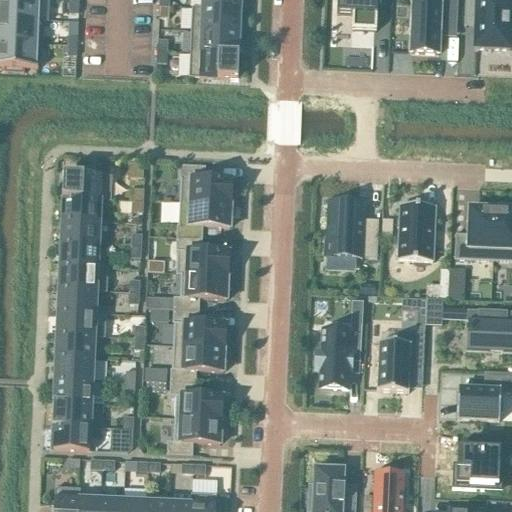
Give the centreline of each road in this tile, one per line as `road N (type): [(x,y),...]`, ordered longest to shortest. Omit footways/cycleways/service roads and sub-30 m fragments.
road 1 (residential): [(273,425),(285,167)]
road 2 (residential): [(285,167),(511,177)]
road 3 (residential): [(288,81),(479,91)]
road 4 (residential): [(273,425),(428,432)]
